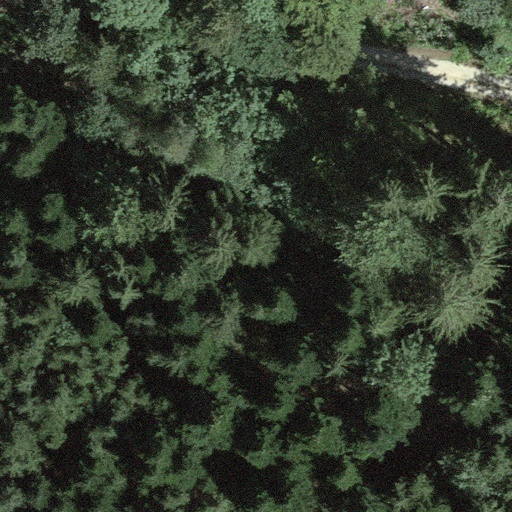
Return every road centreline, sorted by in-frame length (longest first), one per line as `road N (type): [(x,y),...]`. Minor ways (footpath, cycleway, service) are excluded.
road 1 (track): [(261,33),(409,213),(455,366),(449,511)]
road 2 (track): [(68,0),(511,68)]
